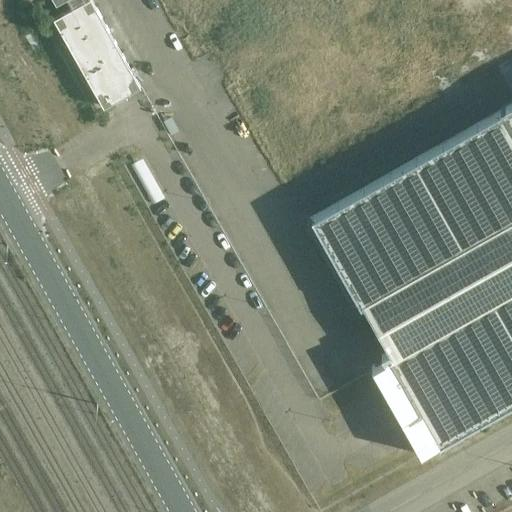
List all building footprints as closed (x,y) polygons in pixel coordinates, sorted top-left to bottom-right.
[(91,0),(83,0),(81,1),(69,8),(53,17),(103,106),(140,85),(91,0)] [(64,0),(69,8),(81,1),(80,0),(64,0)] [(511,0),(200,0),(244,92),(244,93),(280,168),(502,63),(506,71),(505,72),(511,85),(511,0)] [(511,102),(309,217),(359,305),(363,303),(392,355),(371,366),(420,453),(437,443),(438,444),(511,402),(511,102)] [(139,147),(126,154),(147,193),(160,186),(139,147)]
